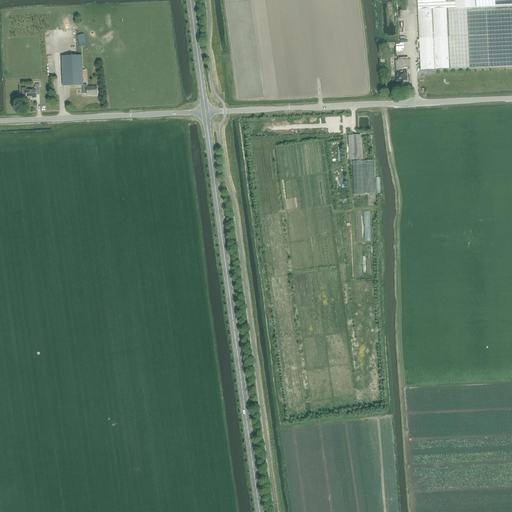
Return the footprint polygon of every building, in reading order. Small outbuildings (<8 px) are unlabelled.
[(454,0),(417,0),(418,10),(447,9),(455,9),(454,0)] [(455,9),(447,9),(448,38),(449,69),(489,68),(511,66),(511,0),(476,0),(476,8),(455,9)] [(454,0),(455,9),(476,8),(476,0),(454,0)] [(447,9),(418,10),(419,18),(420,39),(421,70),(449,69),(448,38),(447,9)] [(82,56),(61,56),(63,87),(83,86),(83,85),(83,79),(86,79),(86,70),(82,70),(82,56)] [(396,76),(395,76),(396,82),(402,81),(402,80),(406,80),(406,71),(403,71),(403,68),(410,68),(409,60),(399,60),(399,59),(398,59),(398,61),(396,61),(396,76)] [(39,87),(39,85),(35,85),(35,87),(34,87),(34,90),(26,90),(26,88),(22,88),(22,96),(23,97),(26,97),(26,98),(32,97),(32,98),(36,98),(36,94),(40,94),(39,87)] [(83,86),(83,94),(87,94),(87,95),(91,95),(97,95),(97,87),(86,87),(86,85),(83,85),(83,86)] [(349,160),(362,159),(361,135),(348,135),(349,160)] [(354,195),(375,194),(374,161),(353,162),(354,195)]
